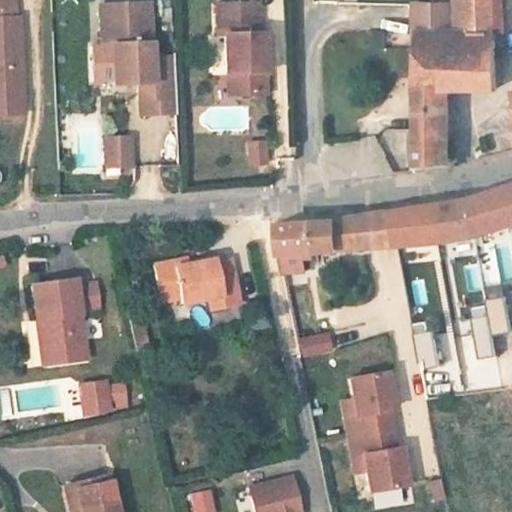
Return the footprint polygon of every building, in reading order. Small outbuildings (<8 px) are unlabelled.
[(12,0),(0,0),(0,103),(21,103),(18,18),(13,18),(12,0)] [(249,0),(209,0),(210,30),(217,30),(218,71),(232,71),(232,92),(258,91),(257,29),(251,30),(249,0)] [(487,0),(404,0),(405,14),(405,157),(442,151),(438,62),(481,59),(479,2),(487,2),(487,0)] [(146,10),(102,12),(104,53),(109,53),(110,72),(111,93),(136,92),(138,123),(173,122),(171,65),(148,66),(146,10)] [(102,12),(97,12),(100,72),(110,72),(109,53),(104,53),(102,12)] [(232,71),(218,71),(218,92),(232,92),(232,71)] [(511,73),(502,74),(503,141),(511,138),(511,73)] [(21,103),(0,103),(0,116),(21,115),(21,103)] [(269,163),(268,138),(247,138),(247,163),(269,163)] [(127,145),(102,146),(103,176),(128,175),(127,145)] [(454,188),(391,200),(396,235),(511,217),(511,174),(468,186),(454,188)] [(369,204),(351,208),(352,239),(396,235),(391,200),(369,204)] [(325,213),(304,217),(307,243),(352,239),(351,208),(325,213)] [(304,217),(277,222),(277,245),(307,243),(304,217)] [(406,296),(403,246),(375,248),(378,297),(406,296)] [(511,273),(511,248),(461,259),(465,283),(511,273)] [(177,268),(150,273),(155,298),(172,295),(174,303),(195,299),(197,312),(237,304),(230,269),(199,276),(198,271),(178,274),(177,268)] [(411,294),(436,289),(431,272),(407,275),(411,294)] [(71,277),(27,282),(31,317),(37,316),(42,355),(50,361),(82,357),(75,308),(72,284),(71,277)] [(92,281),(72,284),(75,308),(95,305),(92,281)] [(489,298),(497,333),(511,329),(511,317),(507,294),(489,298)] [(132,303),(120,305),(129,346),(140,343),(132,303)] [(481,356),(497,353),(490,312),(474,315),(481,356)] [(42,355),(37,316),(31,317),(36,363),(50,361),(42,355)] [(300,356),(333,350),(328,325),(295,331),(300,356)] [(440,361),(452,361),(451,326),(438,326),(440,361)] [(435,327),(416,330),(422,367),(442,364),(435,327)] [(348,416),(337,418),(340,436),(384,430),(382,412),(386,411),(381,373),(343,379),(346,400),(348,416)] [(80,414),(111,412),(109,377),(78,379),(80,414)] [(346,400),(335,401),(337,418),(348,416),(346,400)] [(387,449),(384,430),(340,436),(344,456),(354,454),(357,470),(360,491),(397,486),(392,448),(387,449)] [(354,454),(344,456),(346,472),(357,470),(354,454)] [(112,511),(103,474),(59,484),(66,511),(70,511),(76,509),(76,511),(112,511)] [(431,501),(445,498),(441,477),(427,480),(431,501)] [(298,511),(291,478),(249,488),(254,511),(298,511)] [(192,511),(215,511),(210,487),(188,492),(192,511)]
